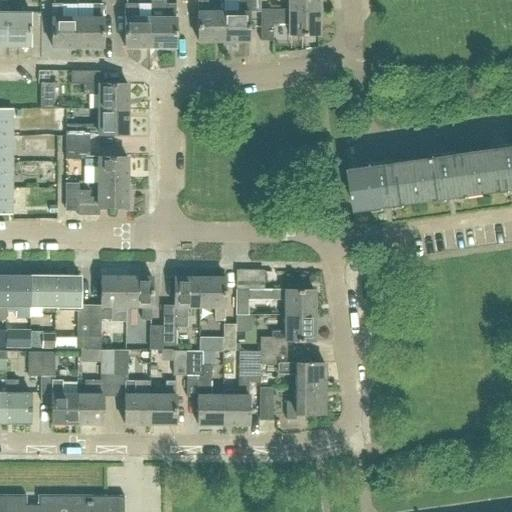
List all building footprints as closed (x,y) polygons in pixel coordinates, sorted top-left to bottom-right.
[(196,0),(196,41),(222,41),(222,12),(208,11),(207,0),(196,0)] [(238,0),(238,12),(222,12),(222,41),(248,41),(248,0),(238,0)] [(287,0),(288,9),(317,10),(317,0),(287,0)] [(76,46),(76,18),(61,18),(61,4),(50,4),(50,46),(76,46)] [(92,18),(76,18),(76,46),(102,46),(102,4),(92,4),(92,18)] [(149,47),(150,18),(134,18),(134,4),(124,4),(124,46),(149,47)] [(165,18),(150,18),(149,47),(175,47),(175,4),(165,4),(165,18)] [(317,35),(317,10),(288,9),(259,9),(259,35),(272,35),(272,23),(288,23),(288,35),(317,35)] [(5,12),(5,46),(30,46),(30,12),(5,12)] [(98,109),(127,109),(127,83),(99,83),(99,71),(71,71),(71,83),(84,83),(84,94),(98,94),(98,109)] [(0,135),(12,136),(12,109),(0,108),(0,135)] [(65,124),(65,145),(88,146),(89,135),(127,135),(127,109),(98,109),(98,124),(65,124)] [(0,161),(12,162),(12,136),(0,135),(0,161)] [(88,146),(65,145),(65,156),(83,156),(83,182),(97,182),(126,182),(126,157),(88,156),(88,146)] [(511,146),(477,151),(483,192),(511,187),(511,146)] [(477,151),(413,160),(419,201),(483,192),(477,151)] [(413,160),(349,169),(355,210),(419,201),(413,160)] [(0,188),(12,188),(12,162),(0,161),(0,188)] [(126,182),(97,182),(97,197),(88,197),(89,191),(78,190),(78,183),(64,183),(64,193),(77,193),(77,215),(98,215),(98,208),(126,208),(126,182)] [(12,188),(0,188),(0,214),(12,215),(12,188)] [(30,276),(6,275),(5,305),(30,305),(30,276)] [(30,276),(30,305),(41,305),(41,313),(55,313),(55,306),(54,306),(55,276),(30,276)] [(76,306),(76,348),(88,348),(89,306),(80,306),(80,276),(55,276),(54,306),(55,306),(76,306)] [(89,306),(88,348),(100,348),(100,319),(110,319),(110,305),(125,305),(126,277),(100,276),(99,306),(89,306)] [(126,277),(125,305),(141,306),(140,320),(151,320),(151,277),(126,277)] [(162,325),(162,346),(176,346),(176,327),(186,327),(186,306),(198,306),(199,277),(173,277),(173,304),(162,304),(162,325)] [(199,277),(198,306),(214,306),(214,321),(224,321),(225,277),(199,277)] [(314,289),(270,289),(236,289),(235,314),(247,314),(248,299),(284,299),(284,315),(313,315),(314,289)] [(313,341),(313,315),(284,315),(284,330),(270,330),(270,337),(259,337),(259,351),(286,351),(286,340),(313,341)] [(223,323),(222,350),(234,350),(235,324),(223,323)] [(162,349),(162,346),(162,325),(149,325),(148,349),(162,349)] [(5,347),(29,347),(29,329),(5,329),(5,347)] [(41,347),(54,347),(54,333),(42,333),(41,347)] [(85,394),(76,394),(76,423),(102,423),(102,380),(113,380),(113,350),(100,350),(100,380),(85,380),(85,394)] [(149,423),(149,395),(134,394),(134,380),(127,380),(127,350),(113,350),(113,380),(123,380),(123,423),(149,423)] [(248,382),(259,382),(259,350),(238,350),(237,390),(222,390),(222,395),(221,424),(248,424),(248,382)] [(28,375),(39,375),(39,351),(28,351),(28,375)] [(53,352),(39,351),(39,375),(53,375),(53,352)] [(172,375),(185,375),(186,351),(172,351),(172,375)] [(202,351),(186,351),(185,375),(198,375),(198,381),(196,381),(196,424),(221,424),(222,395),(211,395),(211,364),(202,364),(202,351)] [(294,372),(294,388),(323,388),(323,362),(286,362),(286,351),(259,351),(259,364),(281,364),(280,372),(294,372)] [(5,392),(4,422),(30,422),(30,393),(17,393),(17,379),(4,379),(4,392),(5,392)] [(51,423),(76,423),(76,394),(62,394),(62,380),(51,380),(51,423)] [(164,395),(149,395),(149,423),(174,423),(174,381),(164,381),(164,395)] [(259,387),(258,419),(272,420),(272,388),(259,387)] [(323,413),(323,388),(294,388),(294,401),(285,401),(285,420),(295,420),(296,413),(323,413)] [(123,511),(123,495),(37,495),(37,504),(26,504),(26,495),(0,495),(0,511),(123,511)]
